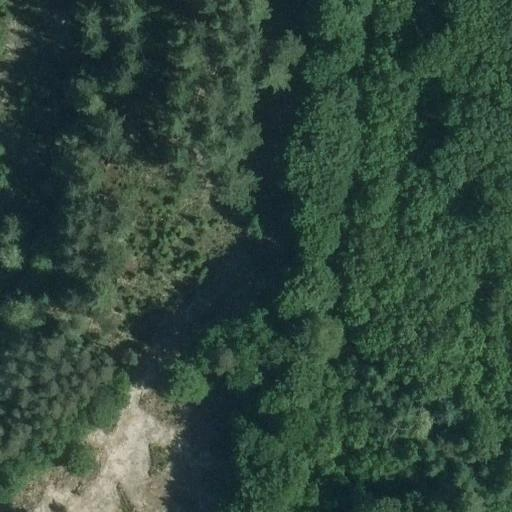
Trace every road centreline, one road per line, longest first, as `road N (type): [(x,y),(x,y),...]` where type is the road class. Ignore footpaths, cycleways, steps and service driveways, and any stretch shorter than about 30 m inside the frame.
road 1 (track): [(339,0),(291,291)]
road 2 (track): [(259,511),(291,291)]
